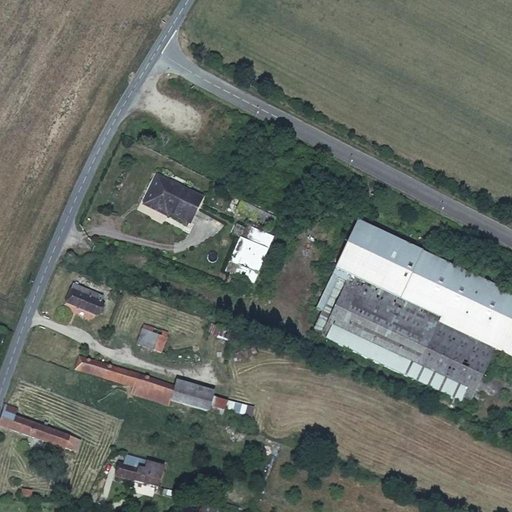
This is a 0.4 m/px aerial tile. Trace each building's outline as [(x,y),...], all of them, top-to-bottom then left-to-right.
[(198,194),(157,174),(145,200),(167,210),(169,205),(189,214),(198,194)] [(284,221),(238,198),(232,212),(243,217),(245,212),(279,229),(284,221)] [(511,290),(363,223),(322,312),(328,315),(336,318),(328,337),(327,340),(473,407),(499,350),(511,355),(511,290)] [(277,237),(251,224),(246,236),(272,248),(277,237)] [(272,248),(246,236),(235,259),(260,271),(272,248)] [(260,271),(235,259),(230,270),(256,281),(260,271)] [(104,302),(73,289),(67,307),(97,319),(104,302)] [(328,337),(336,318),(328,315),(321,333),(328,337)] [(207,335),(229,340),(231,331),(210,325),(207,335)] [(170,344),(144,334),(137,352),(163,363),(170,344)] [(247,347),(232,341),(229,349),(245,354),(247,347)] [(81,361),(76,374),(87,377),(133,391),(132,395),(169,407),(175,393),(81,361)] [(228,400),(188,385),(181,406),(220,420),(228,400)] [(185,396),(175,393),(169,407),(180,411),(185,396)] [(17,408),(6,404),(0,422),(0,426),(74,452),(79,438),(15,415),(17,408)] [(114,448),(112,459),(117,460),(114,473),(154,482),(160,462),(122,453),(123,450),(114,448)]
